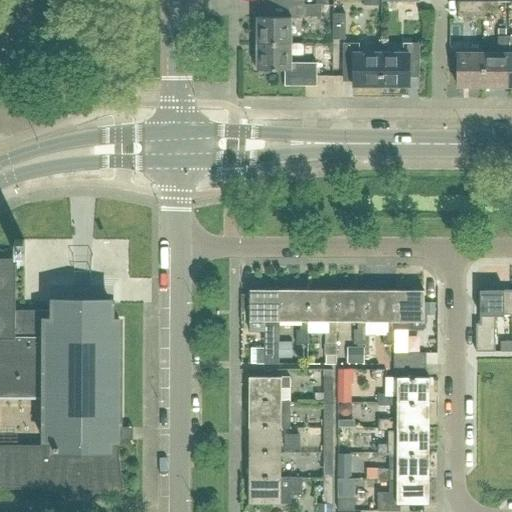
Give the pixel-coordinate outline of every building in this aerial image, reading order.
[(484,13),(484,1),(458,1),(458,13),(484,13)] [(484,1),(484,13),(497,13),(497,1),(484,1)] [(257,17),(257,43),(292,44),(292,18),(304,18),(304,16),(321,16),(321,5),(267,4),(267,17),(257,17)] [(346,40),(346,14),(333,14),(333,40),(346,40)] [(498,36),(498,52),(484,52),(484,86),(509,87),(509,36),(498,36)] [(292,63),(292,44),(257,43),(257,70),(285,70),(285,86),(317,86),(317,63),(292,63)] [(381,87),(381,53),(360,52),(360,43),(344,43),(343,78),(354,78),(353,86),(381,87)] [(404,53),(381,53),(381,87),(409,87),(409,78),(420,78),(420,43),(404,43),(404,53)] [(484,86),(484,52),(458,52),(458,86),(484,86)] [(94,490),(122,486),(122,488),(125,488),(120,458),(120,427),(120,424),(122,424),(122,421),(120,421),(120,407),(122,407),(122,405),(121,405),(121,390),(122,390),(122,388),(121,388),(121,373),(123,373),(123,370),(121,370),(121,355),(123,355),(123,353),(121,353),(121,339),(123,339),(123,336),(121,336),(121,319),(112,319),(112,300),(109,300),(109,302),(97,302),(97,300),(95,300),(92,305),(75,304),(72,300),(70,300),(70,303),(59,303),(59,300),(55,300),(55,310),(18,310),(16,259),(0,258),(0,485),(27,486),(27,487),(30,487),(30,482),(41,482),(41,487),(42,488),(43,486),(71,490),(70,492),(72,493),(72,491),(92,490),(92,493),(94,492),(94,490)] [(397,286),(395,290),(394,290),(393,322),(393,329),(423,329),(423,290),(410,290),(408,286),(397,286)] [(278,363),(278,322),(279,290),(249,290),(248,321),(270,322),(270,330),(266,330),(266,351),(268,351),(268,363),(278,363)] [(307,322),(308,290),(279,290),(278,322),(299,322),(299,330),(296,330),(296,344),(307,344),(307,322)] [(336,322),(336,290),(308,290),(307,322),(326,322),(326,330),(324,330),(324,344),(325,344),(325,354),(336,354),(336,344),(336,322)] [(365,344),(365,322),(365,290),(336,290),(336,322),(357,322),(357,330),(353,330),(353,344),(365,344)] [(394,290),(365,290),(365,322),(385,322),(385,330),(382,330),(382,344),(393,344),(393,329),(393,322),(394,290)] [(475,324),(475,352),(495,351),(495,315),(511,315),(511,290),(480,290),(480,324),(475,324)] [(500,341),(500,351),(511,352),(511,341),(500,341)] [(393,353),(393,365),(425,365),(425,353),(393,353)] [(425,377),(425,365),(393,365),(393,378),(396,378),(425,377)] [(351,383),(354,383),(354,368),(338,368),(338,401),(351,401),(351,383)] [(323,369),(323,402),(332,402),(332,369),(323,369)] [(248,377),(248,401),(281,401),(281,388),(289,388),(289,377),(248,377)] [(377,406),(396,406),(398,406),(398,403),(429,402),(429,377),(425,377),(396,378),(396,397),(390,397),(390,394),(377,394),(377,406)] [(248,401),(248,426),(281,427),(289,427),(289,401),(281,401),(248,401)] [(332,427),(332,402),(323,402),(323,427),(332,427)] [(428,428),(429,402),(398,403),(398,406),(396,406),(396,422),(390,422),(390,420),(377,419),(377,431),(395,431),(398,431),(398,428),(428,428)] [(343,418),(347,418),(350,416),(351,412),(350,409),(347,406),(343,407),(340,409),(339,412),(340,416),(343,418)] [(248,426),(248,452),(281,452),(281,427),(248,426)] [(332,453),(332,427),(323,427),(323,452),(332,453)] [(428,453),(428,428),(398,428),(398,431),(395,431),(395,446),(390,446),(390,445),(377,445),(377,456),(390,456),(395,456),(398,456),(398,453),(428,453)] [(248,452),(248,477),(280,477),(281,452),(248,452)] [(332,477),(332,453),(323,452),(322,477),(332,477)] [(376,482),(389,482),(398,482),(398,478),(428,478),(428,453),(398,453),(398,456),(395,456),(390,456),(390,470),(377,470),(376,482)] [(280,477),(248,477),(248,504),(280,504),(280,503),(290,503),(290,495),(301,495),(301,477),(280,477)] [(331,511),(332,477),(322,477),(322,504),(314,504),(314,511),(331,511)] [(428,505),(428,478),(398,478),(398,482),(389,482),(389,493),(377,493),(376,511),(399,511),(399,504),(428,505)] [(354,497),(339,497),(339,510),(355,510),(354,497)]
